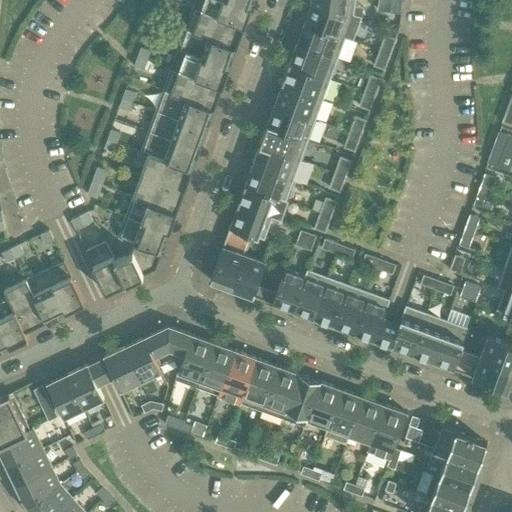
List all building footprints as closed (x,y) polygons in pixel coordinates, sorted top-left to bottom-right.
[(232,0),(195,0),(193,7),(243,26),(250,7),(232,0)] [(310,0),(310,5),(353,15),(355,0),(310,0)] [(401,0),(391,0),(390,12),(400,14),(401,0)] [(310,5),(304,23),(345,38),(353,15),(310,5)] [(193,7),(185,29),(235,47),(243,26),(193,7)] [(155,8),(151,17),(161,20),(165,11),(155,8)] [(161,20),(151,17),(148,26),(158,29),(161,20)] [(304,23),(296,43),(338,58),(345,38),(304,23)] [(185,29),(177,49),(228,67),(235,47),(185,29)] [(385,35),(379,50),(389,54),(395,38),(385,35)] [(296,43),(289,63),(330,78),(338,58),(296,43)] [(140,47),(137,56),(147,60),(150,51),(140,47)] [(177,49),(170,68),(221,87),(228,67),(177,49)] [(389,54),(379,50),(374,65),(383,69),(389,54)] [(147,60),(137,56),(134,65),(144,69),(147,60)] [(289,63),(281,84),(323,99),(330,78),(289,63)] [(170,68),(163,90),(213,108),(221,87),(170,68)] [(370,75),(365,91),(374,94),(380,79),(370,75)] [(281,84),(274,104),(315,119),(323,99),(281,84)] [(125,89),(122,98),(132,101),(135,92),(125,89)] [(163,90),(155,110),(206,128),(213,108),(163,90)] [(374,94),(365,91),(359,106),(369,109),(374,94)] [(132,101),(122,98),(119,107),(129,111),(132,101)] [(274,104),(266,124),(308,139),(315,119),(274,104)] [(511,124),(511,107),(508,106),(502,121),(511,125),(511,124)] [(155,110),(148,130),(198,149),(206,128),(155,110)] [(355,116),(350,132),(359,135),(365,120),(355,116)] [(266,124),(259,145),(300,160),(308,139),(266,124)] [(110,130),(107,139),(117,142),(120,133),(110,130)] [(148,130),(140,150),(191,169),(198,149),(148,130)] [(359,135),(350,132),(344,147),(354,150),(359,135)] [(499,132),(493,147),(503,151),(508,135),(499,132)] [(117,142),(107,139),(104,148),(114,151),(117,142)] [(259,145),(252,165),(293,180),(300,160),(259,145)] [(503,151),(493,147),(487,162),(497,166),(503,151)] [(140,151),(140,175),(183,190),(191,169),(140,150),(140,151)] [(340,157),(335,172),(344,176),(350,160),(340,157)] [(252,165),(244,185),(286,200),(293,180),(252,165)] [(97,167),(92,180),(102,184),(107,170),(97,167)] [(344,176),(335,172),(329,187),(339,191),(344,176)] [(484,173),(479,188),(489,191),(494,176),(484,173)] [(140,175),(132,196),(175,212),(183,190),(140,175)] [(102,184),(92,180),(87,194),(97,197),(102,184)] [(237,206),(271,218),(280,221),(288,201),(286,200),(244,185),(237,206)] [(489,191),(479,188),(473,203),(483,207),(489,191)] [(132,196),(125,215),(168,231),(175,212),(132,196)] [(326,197),(320,213),(330,216),(335,201),(326,197)] [(237,206),(229,226),(264,238),(271,218),(237,206)] [(71,219),(75,229),(93,221),(88,211),(71,219)] [(330,216),(320,213),(314,228),(324,231),(330,216)] [(470,213),(464,228),(474,232),(479,217),(470,213)] [(117,237),(134,243),(134,241),(161,251),(168,231),(125,215),(117,237)] [(210,280),(231,288),(243,253),(233,250),(240,231),(264,239),(264,238),(229,226),(210,280)] [(474,232),(464,228),(459,244),(468,247),(474,232)] [(49,229),(40,233),(45,243),(53,239),(49,229)] [(316,235),(300,229),(295,244),(310,250),(316,235)] [(321,247),(336,253),(340,243),(325,238),(321,247)] [(114,260),(105,241),(85,250),(105,292),(124,282),(114,260)] [(131,252),(114,260),(124,282),(155,268),(161,251),(134,241),(134,243),(131,252)] [(340,243),(336,253),(351,259),(355,249),(340,243)] [(19,244),(10,248),(15,258),(23,253),(19,244)] [(15,258),(10,248),(1,252),(6,262),(15,258)] [(231,288),(272,303),(285,268),(284,268),(275,291),(256,284),(265,261),(243,253),(231,288)] [(361,262),(377,268),(380,258),(365,253),(361,262)] [(449,269),(459,273),(465,257),(455,254),(449,269)] [(380,258),(377,268),(392,273),(395,264),(380,258)] [(64,260),(45,269),(64,311),(83,302),(64,260)] [(511,269),(504,266),(496,287),(511,292),(511,269)] [(272,303),(292,310),(307,269),(306,268),(304,275),(285,268),(272,303)] [(45,269),(25,279),(45,320),(64,311),(45,269)] [(292,310),(313,318),(328,276),(307,269),(292,310)] [(420,284),(435,289),(438,279),(423,274),(420,284)] [(313,318),(333,325),(348,284),(328,276),(313,318)] [(4,289),(7,295),(8,295),(24,330),(45,320),(25,279),(4,289)] [(438,279),(435,289),(450,294),(454,285),(438,279)] [(459,296),(475,301),(480,286),(465,281),(459,296)] [(333,325),(353,332),(368,291),(348,284),(333,325)] [(503,290),(496,309),(511,315),(511,292),(496,287),(503,290)] [(384,344),(411,354),(426,312),(405,304),(399,321),(392,318),(385,316),(384,315),(390,299),(368,291),(353,332),(384,344)] [(8,295),(7,295),(0,298),(0,326),(9,345),(27,337),(24,330),(8,295)] [(487,333),(479,355),(511,366),(511,315),(496,309),(495,310),(511,316),(511,337),(511,341),(487,333)] [(411,354),(431,361),(447,320),(426,312),(411,354)] [(431,361),(452,368),(467,327),(447,320),(431,361)] [(169,349),(177,371),(183,354),(184,354),(191,334),(168,325),(144,337),(153,356),(169,349)] [(0,326),(0,349),(9,345),(0,326)] [(467,327),(452,368),(506,388),(511,372),(511,366),(479,355),(476,364),(457,357),(468,327),(467,327)] [(196,386),(197,387),(213,342),(191,334),(184,354),(183,354),(177,371),(198,379),(196,386)] [(160,371),(153,356),(144,337),(124,346),(140,380),(160,371)] [(197,387),(218,395),(235,350),(213,342),(197,387)] [(120,390),(140,380),(124,346),(104,356),(104,357),(103,357),(103,358),(105,358),(113,375),(112,376),(112,377),(113,376),(120,390)] [(218,395),(239,402),(256,357),(235,350),(218,395)] [(239,402),(261,410),(277,365),(256,357),(239,402)] [(87,364),(67,373),(83,407),(103,398),(97,384),(98,384),(97,383),(96,383),(88,366),(89,365),(89,364),(88,365),(87,364)] [(261,410),(282,418),(299,373),(277,365),(261,410)] [(83,407),(67,373),(47,383),(63,417),(83,407)] [(282,418),(304,426),(320,381),(299,373),(282,418)] [(307,418),(328,426),(342,389),(320,381),(304,426),(307,418)] [(33,389),(37,397),(46,393),(42,385),(33,389)] [(328,426),(349,434),(363,396),(342,389),(328,426)] [(0,397),(0,443),(32,428),(32,427),(29,428),(12,392),(0,397)] [(37,397),(41,405),(50,400),(46,393),(37,397)] [(367,449),(368,449),(384,404),(363,396),(349,434),(370,441),(367,449)] [(41,405),(44,412),(53,408),(50,400),(41,405)] [(153,408),(149,400),(140,405),(144,412),(153,408)] [(163,403),(149,400),(153,408),(161,410),(163,403)] [(384,404),(368,449),(389,457),(386,466),(394,469),(401,450),(394,448),(406,412),(384,404)] [(53,408),(44,412),(48,420),(57,416),(53,408)] [(164,424),(172,427),(176,417),(168,414),(164,424)] [(416,427),(419,418),(412,415),(408,425),(416,427)] [(172,427),(181,430),(184,422),(184,420),(176,417),(172,427)] [(184,422),(181,430),(190,433),(193,425),(184,422)] [(101,423),(93,427),(96,435),(105,431),(101,423)] [(441,426),(433,448),(478,464),(486,442),(441,426)] [(96,435),(93,427),(84,432),(87,439),(96,435)] [(0,452),(6,464),(42,447),(32,428),(0,443),(0,452)] [(414,431),(408,428),(405,436),(412,439),(413,436),(414,431)] [(214,442),(224,445),(226,438),(217,434),(214,442)] [(226,438),(224,445),(233,449),(236,441),(226,438)] [(77,455),(72,446),(65,449),(69,458),(77,455)] [(6,464),(15,484),(51,467),(42,447),(6,464)] [(433,448),(425,469),(470,486),(478,464),(433,448)] [(257,458),(266,461),(269,453),(260,450),(257,458)] [(269,453),(266,461),(276,464),(278,457),(269,453)] [(72,463),(77,471),(84,467),(79,459),(72,463)] [(300,473),(309,477),(312,469),(303,466),(300,473)] [(21,498),(25,506),(59,483),(51,467),(15,484),(22,498),(21,498)] [(84,467),(77,471),(84,479),(90,474),(84,467)] [(312,469),(309,477),(318,480),(321,472),(312,469)] [(432,473),(425,494),(462,507),(470,486),(425,469),(425,470),(432,473)] [(388,480),(385,490),(392,492),(396,483),(388,480)] [(343,489),(352,492),(355,485),(346,481),(343,489)] [(54,511),(71,497),(59,483),(25,506),(29,511),(54,511)] [(355,485),(352,492),(361,496),(364,488),(355,485)] [(96,492),(102,499),(108,494),(101,487),(96,492)] [(108,494),(102,499),(109,506),(115,501),(108,494)] [(460,511),(462,507),(425,494),(417,511),(460,511)] [(54,511),(84,511),(71,497),(54,511)]
